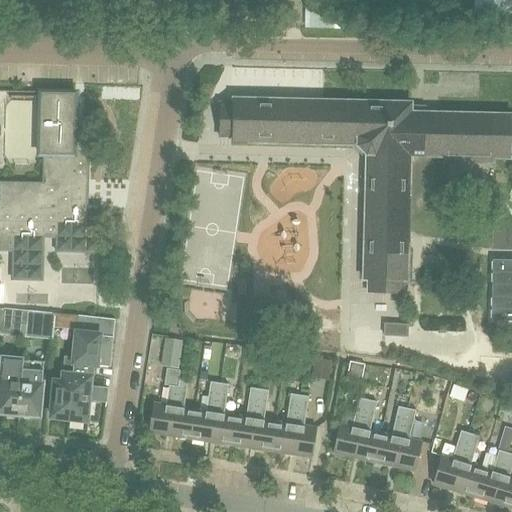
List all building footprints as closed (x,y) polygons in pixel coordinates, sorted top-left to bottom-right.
[(222,0),(222,11),(274,12),(274,0),(222,0)] [(511,0),(474,0),(474,16),(511,17),(511,0)] [(75,120),(75,92),(41,92),(39,155),(44,155),(44,183),(0,181),(0,250),(13,251),(12,279),(42,280),(43,237),(56,237),(56,251),(100,252),(101,208),(83,208),(83,187),(80,187),(81,180),(87,180),(89,120),(75,120)] [(510,158),(510,155),(511,155),(511,117),(511,115),(411,112),(411,103),(233,99),(233,103),(220,103),(219,136),(232,137),(232,141),(358,144),(358,145),(367,154),(364,280),(369,280),(368,293),(402,294),(402,281),(407,281),(410,155),(510,158)] [(511,259),(492,260),(491,321),(511,321),(511,259)] [(2,308),(0,328),(0,330),(12,332),(13,322),(27,323),(28,310),(2,308)] [(39,332),(54,333),(54,328),(55,313),(41,312),(39,332)] [(78,330),(79,315),(55,313),(54,328),(78,330)] [(110,366),(115,319),(98,318),(79,315),(78,330),(76,359),(69,419),(87,421),(92,365),(110,366)] [(398,336),(408,337),(408,325),(384,324),(384,335),(398,336)] [(179,338),(163,336),(160,362),(176,364),(179,338)] [(76,359),(67,358),(64,382),(55,381),(51,416),(69,419),(76,359)] [(19,416),(22,381),(23,361),(3,359),(0,391),(0,411),(5,412),(5,415),(19,416)] [(330,361),(315,359),(313,376),(327,378),(330,361)] [(362,379),(366,364),(350,360),(346,376),(362,379)] [(44,362),(34,362),(23,361),(22,381),(19,416),(32,417),(32,415),(39,415),(44,362)] [(170,436),(179,378),(178,378),(179,371),(164,369),(162,386),(169,387),(166,404),(154,403),(150,433),(170,436)] [(207,374),(200,373),(199,381),(206,383),(207,374)] [(184,407),(187,388),(188,379),(179,378),(170,436),(191,439),(195,409),(184,407)] [(448,383),(440,380),(436,390),(445,393),(448,383)] [(211,442),(219,384),(210,383),(206,410),(195,409),(191,439),(211,442)] [(224,413),(227,394),(229,385),(219,384),(211,442),(231,445),(235,415),(224,413)] [(454,385),(450,397),(459,400),(463,401),(467,390),(454,385)] [(251,448),(259,390),(250,389),(246,417),(235,415),(231,445),(251,448)] [(264,419),(267,400),(269,391),(259,390),(251,448),(271,451),(275,421),(264,419)] [(291,454),(299,396),(290,395),(286,423),(275,421),(271,451),(291,454)] [(304,425),(307,406),(309,398),(299,396),(291,454),(311,457),(316,427),(304,425)] [(354,458),(367,400),(358,398),(351,426),(340,424),(334,453),(354,458)] [(370,430),(374,411),(376,402),(367,400),(354,458),(374,462),(381,432),(370,430)] [(394,466),(406,409),(397,407),(391,435),(381,432),(374,462),(394,466)] [(409,439),(414,420),(415,411),(406,409),(394,466),(414,471),(421,441),(409,439)] [(453,491),(470,434),(461,432),(453,459),(442,456),(433,485),(453,491)] [(471,464),(477,445),(479,437),(470,434),(453,491),(473,496),(482,467),(471,464)] [(498,450),(507,452),(510,444),(501,441),(498,450)] [(492,502),(507,454),(498,452),(492,470),(482,467),(473,496),(492,502)] [(511,476),(510,476),(511,468),(511,456),(507,454),(492,502),(511,508),(511,506),(511,476)]
